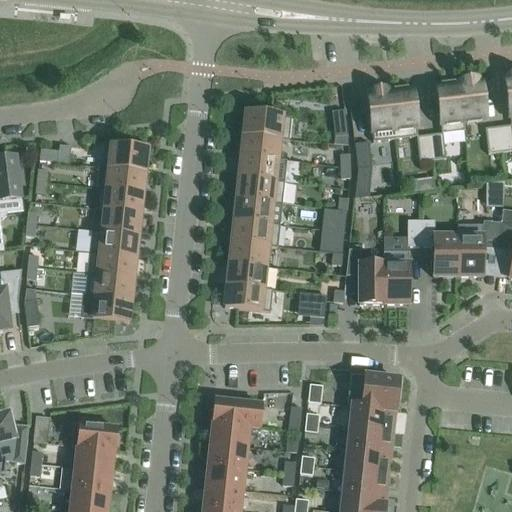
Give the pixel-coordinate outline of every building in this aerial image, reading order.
[(480,84),(479,84),(479,83),(457,85),(457,86),(462,124),(463,124),(484,122),(480,84)] [(462,124),(457,86),(435,89),(441,136),(464,133),(463,124),(462,124)] [(411,92),(389,94),(388,94),(394,141),(415,139),(416,138),(411,92)] [(388,94),(389,94),(389,93),(367,96),(367,97),(366,97),(372,144),(394,141),(388,94)] [(291,119),(268,117),(269,108),(248,111),(248,115),(245,114),(242,136),(279,140),(278,142),(288,143),(291,119)] [(331,114),(334,139),(346,137),(343,112),(331,114)] [(511,141),(510,127),(497,129),(500,155),(511,153),(511,141)] [(500,155),(497,129),(484,130),(487,156),(500,155)] [(276,161),(278,142),(279,140),(242,136),(240,157),(276,161)] [(441,136),(428,137),(431,163),(444,161),(441,136)] [(431,163),(428,137),(416,138),(415,139),(418,164),(431,163)] [(146,152),(144,151),(145,144),(129,146),(128,150),(105,147),(103,169),(144,174),(146,152)] [(368,144),(354,146),(353,146),(356,172),(353,201),(368,199),(371,170),(368,144)] [(58,153),(40,151),(38,163),(39,163),(68,166),(70,148),(58,147),(58,153)] [(288,176),(302,177),(303,154),(289,153),(288,176)] [(348,156),(339,157),(340,169),(349,168),(348,156)] [(286,162),(276,161),(240,157),(238,179),(274,183),(283,184),(286,162)] [(14,159),(0,161),(0,253),(2,253),(0,234),(0,220),(3,220),(5,217),(5,213),(20,212),(18,188),(22,187),(20,173),(16,173),(14,159)] [(349,181),(349,168),(340,169),(340,181),(349,181)] [(144,174),(103,169),(98,169),(96,190),(105,191),(142,195),(144,174)] [(45,185),(46,173),(37,172),(36,184),(45,185)] [(281,205),(283,184),(274,183),(238,179),(235,200),(281,205)] [(44,197),(45,185),(36,184),(35,196),(44,197)] [(502,185),(484,187),(484,211),(501,211),(502,185)] [(139,217),(142,195),(105,191),(96,190),(93,213),(103,214),(103,213),(139,217)] [(286,195),(280,238),(295,240),(298,219),(299,219),(302,198),(286,195)] [(279,227),(281,205),(235,200),(233,222),(269,226),(279,227)] [(338,200),(337,212),(346,213),(347,201),(338,200)] [(344,225),(346,213),(337,212),(335,224),(344,225)] [(137,238),(139,217),(103,213),(103,214),(101,234),(137,238)] [(34,227),(36,215),(27,214),(25,226),(34,227)] [(279,227),(269,226),(233,222),(231,243),(267,247),(267,249),(276,250),(279,227)] [(419,223),(406,223),(406,249),(419,249),(419,223)] [(457,239),(433,239),(434,223),(419,223),(419,249),(432,249),(432,279),(457,279),(457,239)] [(497,252),(499,226),(482,223),(482,227),(456,227),(457,239),(457,279),(482,279),(482,250),(497,252)] [(33,239),(34,227),(25,226),(24,238),(33,239)] [(511,227),(499,226),(497,252),(511,253),(507,281),(511,282),(511,227)] [(135,260),(137,238),(101,234),(91,233),(89,255),(135,260)] [(264,269),(267,249),(267,247),(231,243),(228,265),(264,269)] [(333,243),(332,255),(341,256),(342,244),(333,243)] [(383,307),(383,266),(360,266),(360,252),(348,252),(345,278),(358,278),(358,307),(383,307)] [(132,281),(135,260),(89,255),(86,276),(132,281)] [(340,268),(341,256),(332,255),(331,267),(340,268)] [(408,307),(408,255),(383,255),(383,266),(383,307),(408,307)] [(36,271),(37,259),(28,258),(27,270),(36,271)] [(262,290),(264,269),(228,265),(226,286),(262,290)] [(35,283),(36,271),(27,270),(25,282),(35,283)] [(0,276),(1,283),(0,283),(0,334),(1,335),(0,331),(7,330),(5,309),(17,307),(17,306),(20,273),(0,275),(0,276)] [(130,303),(132,281),(86,276),(84,297),(84,298),(130,303)] [(272,291),(262,290),(226,286),(223,309),(269,314),(272,291)] [(334,292),(332,304),(342,305),(343,293),(334,292)] [(323,320),(325,297),(311,296),(309,319),(323,320)] [(128,325),(130,303),(84,298),(84,297),(82,297),(79,320),(128,325)] [(39,328),(36,303),(23,304),(26,329),(39,328)] [(397,382),(349,377),(346,409),(351,409),(351,408),(394,413),(397,382)] [(309,387),(308,396),(320,397),(321,388),(309,387)] [(319,406),(320,397),(308,396),(307,405),(319,406)] [(258,431),(261,407),(214,402),(211,425),(248,429),(258,431)] [(391,435),(394,413),(351,408),(351,409),(349,430),(391,435)] [(291,409),(289,421),(299,422),(300,410),(291,409)] [(317,426),(318,418),(305,416),(304,425),(317,426)] [(0,476),(3,475),(4,464),(24,466),(28,429),(14,427),(14,429),(10,429),(7,417),(0,418),(0,476)] [(35,419),(32,444),(46,446),(49,420),(35,419)] [(70,449),(76,450),(76,449),(113,453),(113,454),(116,431),(96,428),(96,423),(82,421),(82,427),(72,426),(70,449)] [(297,433),(299,422),(289,421),(288,432),(297,433)] [(246,450),(248,429),(211,425),(209,446),(246,450)] [(316,435),(317,426),(304,425),(303,434),(316,435)] [(389,456),(391,435),(349,430),(346,452),(389,456)] [(287,442),(285,454),(295,455),(296,443),(287,442)] [(244,471),(246,450),(209,446),(206,467),(244,471)] [(110,474),(113,454),(113,453),(76,449),(76,450),(73,470),(110,474)] [(386,478),(389,456),(346,452),(344,473),(386,478)] [(41,455),(31,454),(30,466),(40,467),(41,455)] [(312,469),(313,460),(301,459),(300,468),(312,469)] [(284,464),(283,476),(293,477),(294,465),(284,464)] [(39,479),(40,467),(30,466),(29,478),(39,479)] [(241,493),(244,471),(206,467),(204,489),(241,493)] [(311,478),(312,469),(300,468),(299,477),(311,478)] [(108,496),(110,474),(73,470),(71,492),(108,496)] [(384,499),(386,478),(344,473),(342,494),(384,499)] [(291,488),(293,477),(283,476),(282,487),(291,488)] [(317,482),(316,490),(324,491),(325,483),(317,482)] [(217,511),(239,511),(241,493),(204,489),(202,510),(217,511)] [(106,511),(108,496),(71,492),(68,511),(106,511)] [(382,511),(384,499),(342,494),(339,511),(382,511)] [(37,498),(27,497),(25,509),(35,510),(37,498)] [(306,511),(307,503),(294,501),(293,510),(306,511)]
